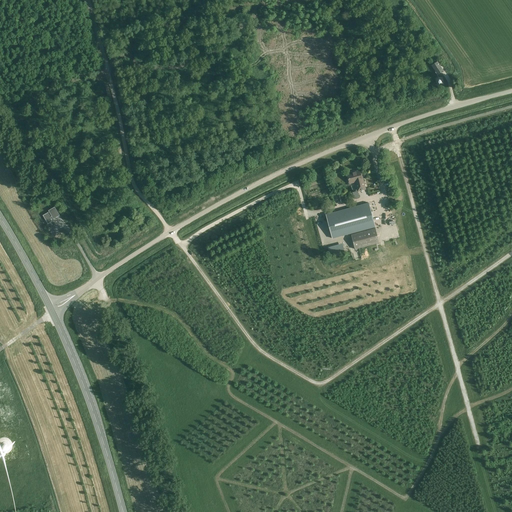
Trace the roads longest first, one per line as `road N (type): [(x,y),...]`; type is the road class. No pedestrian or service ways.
road 1 (track): [(511,253),(322,379),(306,380),(255,351),(140,193),(90,0)]
road 2 (unclassified): [(51,310),(170,230),(303,162),(511,90)]
road 3 (track): [(392,128),(481,453)]
road 4 (tertiary): [(122,511),(51,310)]
road 5 (track): [(374,151),(511,107)]
road 6 (track): [(343,134),(328,0)]
